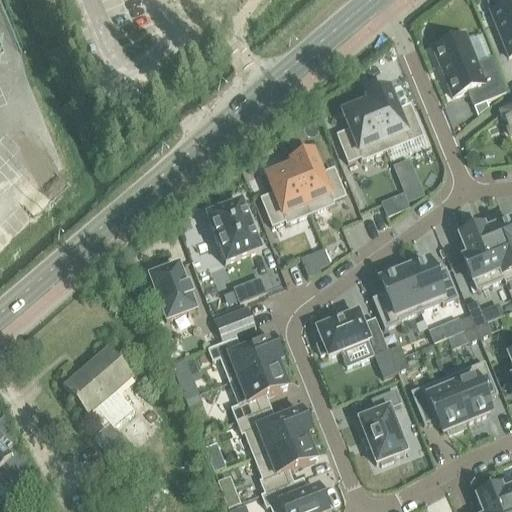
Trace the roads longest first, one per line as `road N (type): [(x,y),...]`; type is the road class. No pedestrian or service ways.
road 1 (tertiary): [(0,313),(369,0)]
road 2 (residential): [(363,511),(290,328),(465,197)]
road 3 (residential): [(465,197),(390,14),(376,0)]
road 4 (residential): [(511,445),(378,511)]
